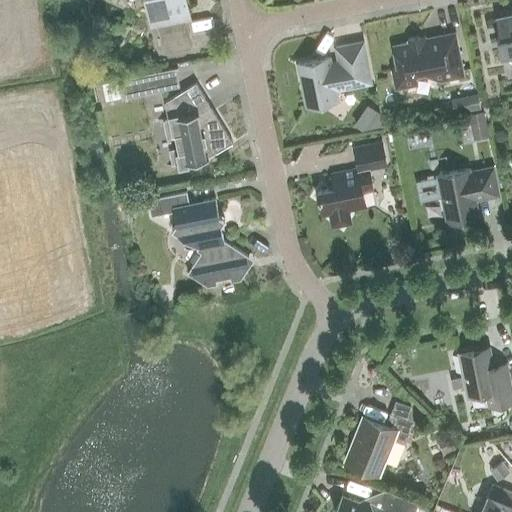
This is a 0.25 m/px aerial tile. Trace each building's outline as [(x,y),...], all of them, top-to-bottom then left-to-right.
[(163,54),(192,48),(186,19),(190,18),(186,0),(145,0),(151,26),(157,25),(163,54)] [(511,13),(511,14),(496,17),(496,20),(499,35),(498,38),(497,38),(501,57),(505,57),(511,61),(511,13)] [(425,36),(417,37),(407,39),(408,43),(393,46),(397,68),(392,69),(396,88),(413,85),(417,79),(416,73),(425,72),(439,80),(463,76),(454,32),(426,37),(425,36)] [(336,90),(371,83),(363,42),(335,47),(337,56),(298,63),(306,107),(338,100),(336,90)] [(180,86),(176,68),(120,78),(124,97),(180,86)] [(175,166),(207,159),(216,153),(231,143),(231,144),(232,143),(196,83),(174,97),(174,98),(164,102),(167,119),(165,119),(169,136),(175,135),(178,151),(172,152),(175,166)] [(478,93),(452,99),(455,114),(481,108),(478,93)] [(468,112),(470,137),(487,136),(485,110),(468,112)] [(369,168),(386,165),(381,142),(354,148),(358,169),(331,174),(334,188),(317,192),(322,215),(330,213),(331,221),(337,225),(345,224),(349,217),(348,210),(365,206),(362,192),(373,189),(369,168)] [(474,199),(497,195),(492,168),(469,173),(468,169),(438,175),(448,222),(477,216),(474,199)] [(189,203),(187,191),(147,199),(151,216),(173,211),(176,223),(171,229),(184,238),(183,240),(184,243),(184,245),(186,247),(189,248),(191,248),(193,247),(195,245),(198,247),(196,250),(201,253),(187,273),(207,286),(217,284),(216,280),(230,277),(231,281),(240,280),(250,265),(248,256),(224,240),(221,225),(225,219),(219,215),(215,198),(189,203)] [(511,391),(506,362),(493,365),(490,349),(452,356),(456,373),(462,372),(462,376),(451,379),(453,388),(464,386),(466,396),(485,392),(488,406),(511,401),(511,391)] [(404,444),(413,422),(390,413),(386,425),(364,417),(346,462),(377,475),(392,439),(404,444)] [(456,448),(449,434),(438,439),(444,454),(456,448)] [(509,472),(501,461),(490,469),(498,481),(509,472)] [(480,511),(511,511),(511,491),(492,484),(480,511)] [(414,511),(419,503),(387,490),(381,506),(365,500),(360,502),(341,494),(334,511),(414,511)]
